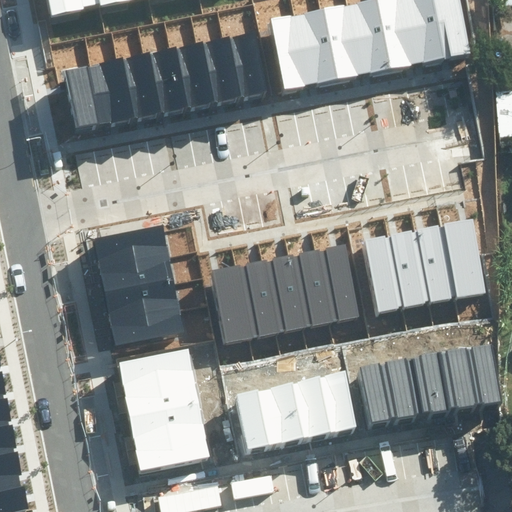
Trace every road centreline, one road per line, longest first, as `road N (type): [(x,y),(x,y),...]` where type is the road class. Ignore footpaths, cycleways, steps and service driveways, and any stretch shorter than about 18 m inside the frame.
road 1 (residential): [(22,219),(458,134)]
road 2 (residential): [(22,219),(80,511)]
road 3 (residential): [(335,511),(470,485)]
